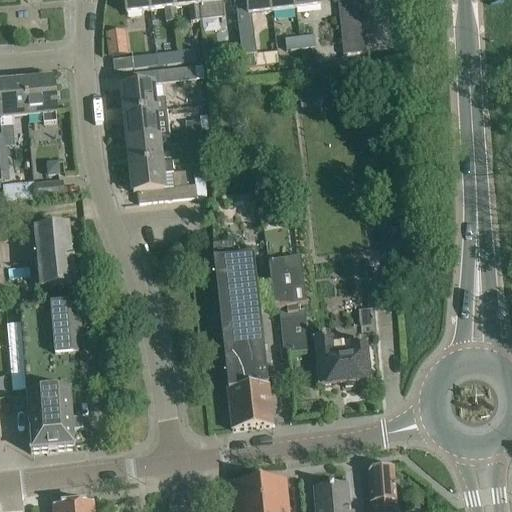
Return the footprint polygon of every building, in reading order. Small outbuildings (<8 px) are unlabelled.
[(149,13),(147,0),(124,0),(126,16),(149,13)] [(171,0),(147,0),(149,13),(166,11),(168,24),(175,23),(173,10),(171,0)] [(196,0),(171,0),(173,10),(190,8),(192,25),(199,24),(196,0)] [(224,20),(222,4),(221,0),(196,0),(199,24),(224,20)] [(270,14),(268,0),(245,0),(248,17),(270,14)] [(293,0),(268,0),(270,14),(295,11),(293,0)] [(293,0),(295,11),(320,8),(319,0),(293,0)] [(361,10),(359,0),(341,0),(337,0),(339,12),(361,10)] [(362,21),(361,10),(339,12),(340,23),(362,21)] [(362,21),(340,23),(341,35),(363,33),(362,21)] [(241,46),(242,58),(255,56),(251,24),(239,26),(241,46)] [(364,44),(363,33),(341,35),(342,46),(364,44)] [(312,38),(298,40),(300,51),(313,49),(312,38)] [(300,51),(298,40),(284,42),(285,53),(300,51)] [(364,44),(342,46),(343,57),(365,54),(364,44)] [(242,58),(241,46),(224,48),(226,60),(242,58)] [(193,52),(178,54),(179,66),(194,64),(193,52)] [(179,66),(178,54),(164,55),(165,67),(179,66)] [(156,57),(145,58),(131,60),(133,71),(157,68),(156,57)] [(206,68),(161,73),(163,86),(207,81),(206,68)] [(52,82),(24,84),(27,119),(43,118),(43,126),(56,125),(52,82)] [(27,119),(24,84),(0,86),(0,124),(1,132),(12,131),(11,120),(27,119)] [(141,88),(121,90),(124,117),(165,112),(164,102),(154,104),(152,87),(141,88)] [(328,112),(326,93),(300,96),(303,114),(328,112)] [(166,112),(165,112),(124,117),(127,142),(158,139),(169,138),(166,112)] [(186,136),(201,134),(200,123),(185,125),(186,136)] [(201,134),(186,136),(187,147),(202,145),(201,134)] [(0,138),(0,182),(9,182),(5,138),(0,138)] [(160,161),(158,139),(127,142),(130,168),(172,164),(172,160),(160,161)] [(172,164),(130,168),(133,195),(137,194),(139,206),(197,200),(195,187),(164,191),(162,176),(173,175),(172,164)] [(58,165),(47,166),(48,177),(59,176),(58,165)] [(203,172),(194,173),(195,187),(197,200),(204,199),(206,199),(203,172)] [(33,187),(35,202),(63,199),(62,184),(33,187)] [(4,205),(35,202),(33,187),(33,185),(2,187),(4,205)] [(40,290),(53,289),(73,287),(67,229),(35,233),(40,290)] [(412,264),(410,230),(389,231),(392,265),(412,264)] [(213,262),(232,433),(272,429),(253,258),(233,260),(232,245),(213,247),(215,262),(213,262)] [(299,266),(267,270),(272,314),(285,312),(286,316),(279,316),(284,354),(306,352),(301,310),(304,310),(299,266)] [(29,435),(31,455),(87,450),(84,426),(73,427),(70,396),(85,395),(78,308),(59,309),(31,312),(30,307),(17,308),(29,435)] [(360,340),(376,338),(373,311),(358,313),(360,340)] [(360,345),(357,345),(349,346),(350,358),(332,360),(329,339),(315,341),(320,388),(370,383),(365,345),(360,346),(360,345)] [(367,476),(370,511),(396,511),(394,469),(372,471),(367,476)] [(235,511),(286,511),(286,502),(285,482),(234,485),(235,511)] [(316,511),(348,511),(346,489),(314,492),(316,511)]
